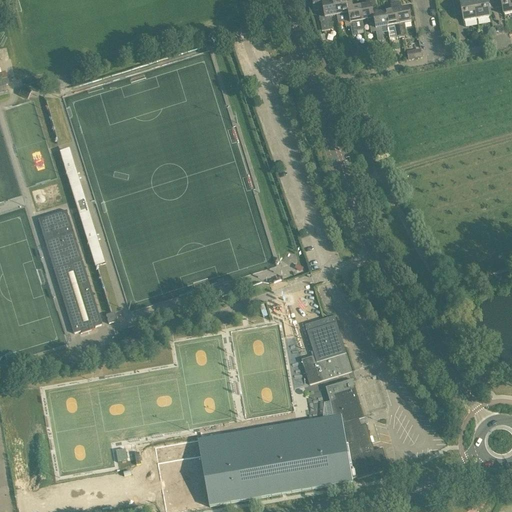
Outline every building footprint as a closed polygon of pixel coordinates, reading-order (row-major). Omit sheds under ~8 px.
[(326,0),(311,0),(313,11),(323,10),(324,18),(319,19),(322,33),(332,31),(330,18),(336,17),(334,2),(327,3),(326,0)] [(340,0),(340,1),(334,2),(336,17),(338,24),(344,23),(345,28),(350,27),(351,27),(346,3),(347,3),(346,0),(340,0)] [(364,0),(366,6),(359,7),(362,22),(369,21),(371,34),(376,33),(372,9),(372,7),(370,0),(364,0)] [(459,0),(451,0),(454,12),(461,10),(463,23),(477,20),(473,1),(465,3),(465,1),(460,1),(459,0)] [(472,0),(473,1),(477,20),(489,18),(486,0),(472,0)] [(511,0),(493,0),(494,4),(501,3),(503,15),(511,13),(511,0)] [(347,3),(346,3),(351,27),(350,27),(352,37),(358,36),(357,32),(363,31),(362,22),(359,7),(353,8),(352,2),(347,3)] [(401,4),(395,5),(402,38),(407,37),(404,24),(411,23),(409,8),(402,9),(401,4)] [(391,11),(385,13),(387,27),(394,26),(396,39),(402,38),(395,5),(390,6),(391,11)] [(372,9),(376,33),(378,42),(383,41),(382,34),(388,33),(387,27),(385,13),(378,14),(377,8),(372,9)] [(420,51),(407,53),(408,61),(422,59),(420,51)] [(0,97),(8,96),(6,86),(4,86),(3,81),(1,81),(0,76),(0,97)] [(70,150),(61,153),(96,267),(105,264),(70,150)] [(8,199),(22,194),(14,170),(0,174),(8,199)] [(61,188),(31,197),(33,202),(39,201),(41,209),(65,202),(61,188)] [(66,211),(37,220),(54,272),(73,334),(81,332),(81,334),(95,330),(94,328),(102,325),(73,233),(66,211)] [(112,314),(106,316),(109,325),(114,323),(112,314)] [(315,357),(302,361),(310,386),(351,373),(334,318),(306,326),(315,357)] [(352,380),(326,388),(326,389),(328,396),(330,403),(335,401),(339,415),(334,416),(334,420),(341,419),(342,419),(343,425),(363,418),(363,419),(364,419),(353,383),(352,380)] [(335,401),(330,403),(333,416),(334,416),(339,415),(335,401)] [(333,416),(198,440),(201,457),(208,499),(209,509),(210,509),(210,508),(261,499),(353,483),(352,480),(357,478),(354,470),(366,466),(363,456),(374,452),(372,444),(366,425),(365,425),(363,419),(363,418),(343,425),(342,419),(341,419),(334,420),(334,416),(333,416)] [(366,466),(354,470),(357,478),(357,480),(373,475),(389,470),(386,462),(383,449),(376,451),(374,452),(363,456),(366,466)]
